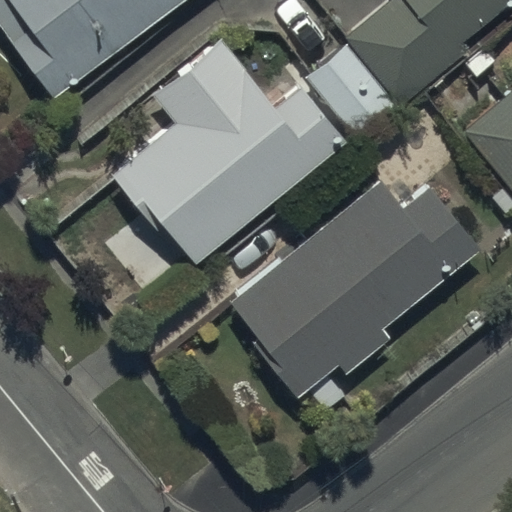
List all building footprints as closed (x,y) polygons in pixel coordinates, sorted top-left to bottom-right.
[(0,0),(0,11),(49,75),(144,0),(0,0)] [(483,0),(362,0),(338,20),(398,92),(467,34),(457,22),(483,0)] [(188,242),(336,118),(292,65),(268,84),(212,16),(145,72),(167,99),(102,154),(147,208),(154,201),(188,242)] [(392,92),(340,29),(339,27),(299,60),(353,125),(392,92)] [(511,65),(454,112),(511,183),(511,65)] [(393,186),(371,159),(224,277),(263,327),(257,332),(291,375),(331,343),(339,354),(386,317),(374,303),(471,225),(421,164),(393,186)]
